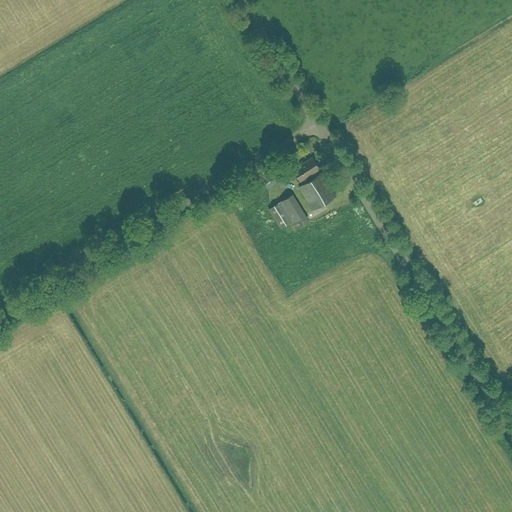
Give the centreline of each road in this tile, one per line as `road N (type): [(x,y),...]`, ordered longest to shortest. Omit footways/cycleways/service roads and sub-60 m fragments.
road 1 (unclassified): [(0,316),(315,122)]
road 2 (unclassified): [(511,434),(315,122)]
road 3 (unclassified): [(315,122),(243,0)]
